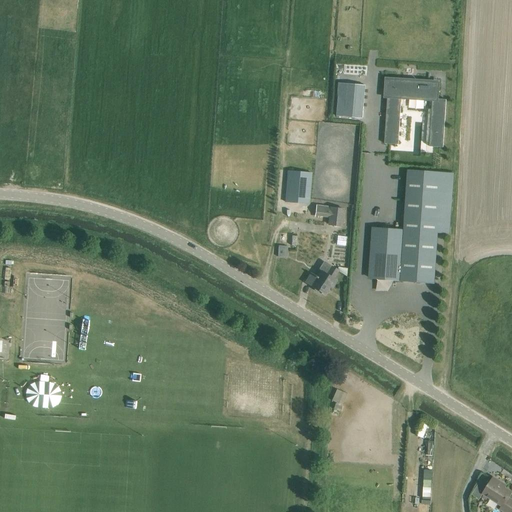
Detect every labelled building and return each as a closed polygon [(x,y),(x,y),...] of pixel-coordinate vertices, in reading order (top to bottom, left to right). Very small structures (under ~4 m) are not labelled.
[(417,78),(417,68),(407,68),(406,77),(417,78)] [(387,97),(385,133),(388,133),(398,134),(399,134),(401,97),(430,99),(432,99),(432,100),(429,147),(443,147),(446,99),(437,99),(438,83),(428,82),(428,84),(397,82),(397,80),(387,79),(386,96),(387,96),(387,97)] [(336,116),(361,118),(364,86),(339,84),(336,116)] [(374,228),(370,278),(378,279),(378,278),(378,276),(387,276),(393,277),(393,280),(434,284),(434,282),(438,233),(439,233),(449,234),(453,173),(409,170),(405,229),(404,230),(374,228)] [(289,171),(286,201),(310,203),(312,173),(289,171)] [(314,218),(317,218),(318,216),(329,217),(328,224),(342,226),(344,210),(330,208),(330,207),(316,205),(314,218)] [(288,256),(288,246),(280,245),(279,255),(288,256)] [(311,274),(306,282),(325,294),(329,287),(330,286),(333,281),(331,280),(336,272),(337,270),(323,262),(322,263),(318,271),(321,273),(318,278),(316,276),(315,277),(311,274)] [(337,389),(332,401),(342,405),(347,393),(337,389)] [(417,437),(423,440),(428,424),(423,422),(417,437)] [(432,497),(433,469),(425,469),(424,497),(432,497)] [(506,501),(508,498),(511,492),(501,486),(502,484),(493,478),(483,493),(502,506),(503,506),(506,501)] [(503,506),(502,506),(500,509),(504,511),(511,511),(511,499),(508,498),(506,501),(503,506)]
